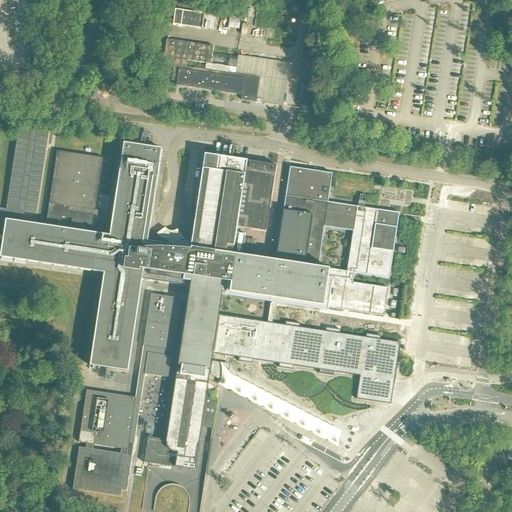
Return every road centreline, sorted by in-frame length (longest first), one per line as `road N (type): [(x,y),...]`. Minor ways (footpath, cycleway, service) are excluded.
road 1 (unclassified): [(511,402),(429,396),(393,436)]
road 2 (unclassified): [(393,436),(455,416),(511,421)]
